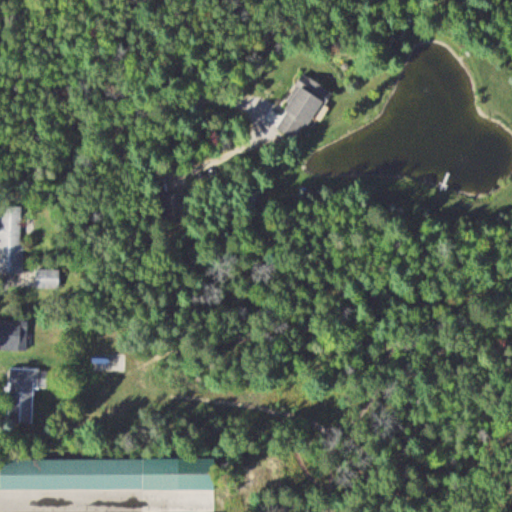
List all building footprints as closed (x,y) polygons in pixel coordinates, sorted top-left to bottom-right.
[(286,110),(312,126),(333,91),(307,75),(286,110)] [(305,128),(289,114),(279,126),(294,140),(305,128)] [(186,193),(164,193),(164,216),(186,216),(186,193)] [(1,273),(24,273),(25,206),(2,205),(2,222),(0,222),(0,239),(1,239),(1,273)] [(62,269),(38,269),(38,288),(62,288),(62,269)] [(0,350),(30,350),(30,320),(0,320),(0,350)] [(38,423),(39,368),(10,368),(10,423),(38,423)] [(3,459),(3,490),(181,489),(181,458),(3,459)]
